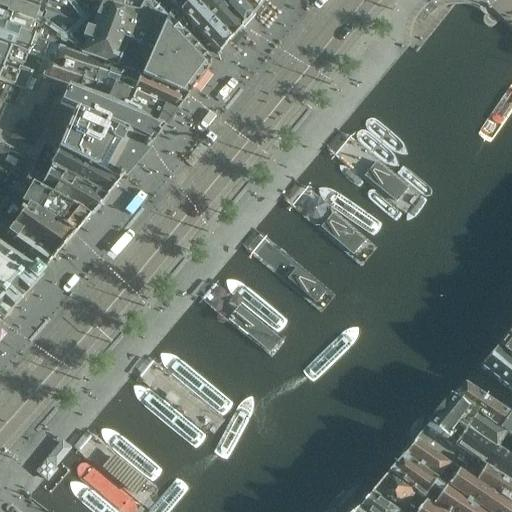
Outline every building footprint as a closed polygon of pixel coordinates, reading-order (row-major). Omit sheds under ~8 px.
[(49,3),(39,0),(0,0),(43,16),(49,3)] [(43,16),(0,0),(0,13),(39,28),(43,16)] [(186,40),(180,34),(147,0),(120,0),(117,12),(104,7),(90,2),(84,0),(53,0),(52,4),(49,3),(43,16),(39,28),(53,33),(49,45),(57,48),(107,68),(112,70),(119,73),(181,97),(184,99),(192,88),(198,79),(199,80),(200,79),(199,78),(205,70),(206,70),(207,69),(207,68),(206,68),(205,64),(206,64),(206,63),(188,44),(185,41),(186,40)] [(117,12),(120,0),(106,0),(104,7),(117,12)] [(190,1),(189,0),(165,0),(178,12),(190,1)] [(240,29),(211,0),(190,0),(190,1),(228,41),(229,41),(237,32),(235,30),(237,27),(239,30),(240,29)] [(252,15),(236,0),(211,0),(240,29),(243,25),(238,21),(243,15),(248,19),(252,16),(252,15)] [(236,0),(252,15),(263,0),(236,0)] [(228,41),(190,1),(178,12),(189,24),(217,54),(228,41)] [(39,28),(0,13),(0,27),(16,33),(19,27),(38,35),(36,41),(42,43),(43,43),(49,45),(53,33),(39,28)] [(36,41),(16,33),(0,27),(0,45),(23,55),(36,60),(42,43),(36,41)] [(16,71),(23,55),(0,45),(0,83),(21,92),(28,76),(16,71)] [(112,90),(114,85),(119,73),(112,70),(105,87),(100,85),(107,68),(57,48),(50,65),(36,60),(23,55),(16,71),(28,76),(162,129),(174,113),(153,105),(119,93),(112,90)] [(181,97),(119,73),(114,85),(121,87),(119,93),(153,105),(174,113),(174,112),(171,110),(177,101),(181,97)] [(117,183),(162,129),(28,76),(21,92),(12,112),(0,106),(0,145),(31,161),(39,145),(117,183)] [(21,92),(0,83),(0,106),(12,112),(21,92)] [(36,163),(31,161),(0,145),(0,171),(87,218),(88,218),(105,198),(49,170),(42,183),(30,176),(36,163)] [(117,183),(39,145),(31,161),(36,163),(49,170),(105,198),(117,183)] [(400,187),(377,169),(371,177),(393,196),(400,187)] [(87,218),(0,171),(0,195),(72,236),(87,219),(87,218)] [(72,236),(0,195),(0,233),(46,266),(72,236)] [(363,238),(334,214),(325,224),(354,248),(363,238)] [(30,270),(3,252),(0,249),(0,318),(5,313),(3,312),(15,299),(17,300),(19,297),(18,296),(30,283),(31,284),(33,282),(32,281),(33,280),(33,279),(33,277),(33,276),(33,275),(32,274),(32,273),(33,272),(30,269),(30,270)] [(320,288),(292,263),(283,273),(312,297),(320,288)] [(271,334),(238,307),(231,315),(243,325),(241,327),(262,345),(271,334)] [(511,327),(506,335),(495,348),(511,362),(511,327)] [(511,362),(495,348),(479,367),(479,368),(511,394),(511,362)] [(508,416),(495,406),(464,385),(451,399),(499,430),(508,416)] [(507,435),(499,430),(451,399),(425,427),(511,484),(511,460),(507,456),(509,453),(499,447),(507,435)] [(511,418),(508,416),(499,430),(507,435),(511,438),(511,418)] [(511,484),(425,427),(413,443),(511,507),(511,484)] [(61,443),(48,458),(55,464),(56,465),(69,450),(68,448),(61,443)] [(511,511),(511,507),(413,443),(403,458),(482,511),(511,511)] [(113,458),(105,468),(136,492),(143,483),(113,458)] [(482,511),(403,458),(369,495),(394,511),(482,511)] [(46,461),(37,472),(43,477),(45,479),(47,480),(56,470),(54,468),(52,467),(46,461)] [(394,511),(369,495),(352,511),(394,511)]
